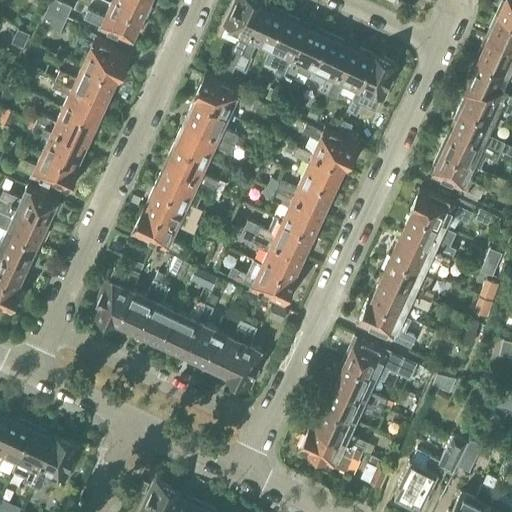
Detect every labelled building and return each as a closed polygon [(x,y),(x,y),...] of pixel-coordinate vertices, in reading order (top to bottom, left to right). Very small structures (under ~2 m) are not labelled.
[(50,0),(47,7),(63,15),(67,17),(72,6),(59,0),(50,0)] [(111,0),(111,2),(145,17),(151,4),(148,3),(149,0),(111,0)] [(230,12),(225,22),(228,24),(227,26),(241,33),(233,48),(242,52),(263,6),(264,6),(266,2),(265,1),(261,0),(235,0),(234,4),(236,5),(233,13),(230,12)] [(503,0),(502,0),(496,14),(511,21),(511,0),(505,0),(505,1),(503,0)] [(88,7),(84,17),(131,38),(136,29),(138,30),(145,17),(111,2),(105,15),(88,7)] [(242,52),(236,66),(245,70),(251,57),(250,56),(258,40),(271,46),(287,13),(274,7),(272,10),(264,6),(263,6),(242,52)] [(65,20),(45,11),(40,22),(60,31),(65,20)] [(271,46),(264,61),(278,67),(277,69),(285,73),(307,26),(298,22),(299,19),(287,13),(271,46)] [(492,29),(489,37),(511,48),(511,21),(496,14),(489,28),(492,29)] [(307,26),(285,73),(293,77),(296,70),(310,76),(330,33),(317,27),(316,30),(307,26)] [(24,45),(30,33),(19,28),(13,40),(24,45)] [(76,32),(72,42),(87,49),(82,62),(116,78),(116,79),(119,80),(126,66),(130,57),(124,54),(76,32)] [(330,33),(310,76),(323,82),(320,89),(329,93),(351,46),(342,42),(343,39),(330,33)] [(482,44),(476,58),(508,73),(511,64),(511,48),(489,37),(485,45),(482,44)] [(351,46),(329,93),(337,97),(345,81),(358,87),(374,53),(373,53),(361,47),(359,50),(351,46)] [(358,87),(347,109),(357,114),(363,100),(376,107),(381,95),(384,96),(389,86),(386,85),(390,76),(393,77),(398,67),(395,65),(397,63),(382,56),(375,52),(374,52),(373,53),(374,53),(358,87)] [(39,59),(26,53),(22,62),(35,68),(39,59)] [(472,74),(468,82),(473,84),(474,84),(511,101),(511,74),(508,73),(476,58),(469,72),(472,74)] [(60,68),(56,77),(103,98),(108,90),(110,91),(116,79),(116,78),(82,62),(75,75),(60,68)] [(233,71),(227,68),(223,76),(229,79),(233,71)] [(200,83),(194,97),(195,98),(195,97),(229,113),(235,100),(235,99),(252,107),(256,98),(208,76),(204,74),(200,83)] [(56,77),(52,85),(68,93),(62,106),(96,122),(102,109),(99,107),(103,98),(56,77)] [(467,90),(461,105),(493,120),(499,106),(511,111),(511,101),(474,84),(473,84),(471,90),(465,88),(465,89),(467,90)] [(277,90),(271,87),(266,97),(272,100),(277,90)] [(192,111),(188,120),(235,142),(239,134),(222,127),(229,113),(195,97),(195,98),(189,110),(192,111)] [(256,98),(252,107),(256,109),(260,99),(256,98)] [(457,120),(453,128),(500,150),(504,142),(487,133),(493,120),(461,105),(454,119),(457,120)] [(40,112),(37,120),(83,142),(87,133),(90,135),(96,122),(62,106),(56,120),(40,112)] [(312,107),(308,115),(316,119),(320,111),(312,107)] [(333,114),(328,125),(339,129),(344,119),(333,114)] [(32,118),(29,126),(33,128),(33,129),(49,136),(48,136),(42,149),(76,165),(82,152),(79,151),(83,142),(37,120),(32,118)] [(339,129),(348,134),(352,123),(344,119),(339,129)] [(181,128),(175,141),(208,157),(214,144),(231,152),(235,142),(188,120),(184,130),(181,128)] [(307,122),(303,130),(319,138),(313,151),(313,152),(344,166),(343,167),(347,168),(354,154),(358,145),(354,143),(307,122)] [(447,134),(440,149),(473,164),(472,165),(479,168),(485,154),(496,159),(500,150),(453,128),(450,136),(447,134)] [(289,140),(285,149),(293,152),(292,153),(308,160),(308,161),(302,174),(336,189),(342,176),(339,175),(343,167),(344,166),(313,152),(313,151),(289,140)] [(172,155),(167,165),(222,190),(226,182),(202,171),(208,157),(175,141),(169,154),(172,155)] [(20,155),(16,165),(63,186),(69,189),(73,180),(79,166),(76,165),(42,149),(36,163),(20,155)] [(436,164),(432,173),(466,188),(464,194),(477,200),(484,185),(466,178),(472,165),(473,164),(440,149),(433,163),(436,164)] [(160,172),(154,185),(197,205),(203,192),(218,199),(222,190),(167,165),(163,174),(160,172)] [(272,176),(268,185),(276,188),(323,210),(327,201),(330,202),(336,189),(302,174),(296,187),(272,176)] [(3,190),(0,196),(0,197),(47,219),(51,212),(54,213),(59,201),(57,199),(58,197),(28,183),(21,198),(3,190)] [(147,208),(147,209),(178,223),(177,224),(194,231),(198,222),(197,222),(203,208),(197,205),(154,185),(148,198),(151,200),(147,208)] [(272,197),(276,188),(268,185),(264,193),(272,197)] [(416,194),(409,209),(411,211),(412,210),(444,225),(451,212),(468,220),(472,211),(425,189),(419,186),(416,194)] [(276,188),(272,197),(288,205),(282,218),(316,234),(322,221),(319,219),(323,210),(276,188)] [(0,224),(7,228),(7,227),(40,243),(47,228),(44,227),(47,219),(0,197),(0,224)] [(137,220),(132,229),(136,231),(189,256),(192,249),(187,246),(188,244),(171,237),(177,224),(178,223),(147,209),(147,208),(143,206),(137,220)] [(480,207),(476,215),(489,221),(493,212),(480,207)] [(408,226),(404,233),(452,256),(456,247),(450,244),(456,231),(444,225),(412,210),(411,211),(405,225),(408,226)] [(248,219),(244,227),(303,254),(307,245),(310,247),(316,234),(282,218),(281,219),(274,216),(269,228),(248,219)] [(0,250),(27,263),(30,256),(33,257),(40,243),(7,227),(7,228),(1,240),(0,239),(0,250)] [(244,227),(240,236),(268,249),(267,250),(261,262),(295,278),(296,277),(301,265),(298,263),(303,254),(244,227)] [(398,240),(391,254),(435,275),(441,262),(448,265),(452,256),(404,233),(401,241),(398,240)] [(0,250),(0,277),(20,287),(20,286),(26,272),(23,271),(27,263),(0,250)] [(388,270),(384,278),(431,299),(435,291),(429,288),(435,275),(391,254),(385,269),(388,270)] [(481,269),(493,274),(498,261),(486,256),(481,269)] [(239,269),(235,277),(282,299),(286,301),(290,292),(297,278),(296,277),(295,278),(261,262),(254,259),(248,272),(239,268),(239,269)] [(96,300),(92,311),(94,312),(93,314),(107,321),(110,315),(118,318),(116,322),(117,323),(117,322),(117,321),(132,288),(139,272),(143,264),(135,260),(129,274),(115,268),(109,280),(107,278),(102,289),(104,290),(99,301),(96,300)] [(233,266),(229,274),(235,277),(239,269),(233,266)] [(208,271),(202,283),(212,288),(218,276),(208,271)] [(0,307),(1,306),(12,311),(22,288),(20,286),(20,287),(0,277),(0,307)] [(132,288),(117,321),(117,322),(130,327),(131,325),(140,329),(162,282),(153,278),(146,294),(132,288)] [(371,298),(404,314),(410,300),(427,308),(431,299),(384,278),(380,285),(378,284),(371,298)] [(493,298),(499,283),(486,278),(480,293),(493,298)] [(497,295),(511,298),(511,283),(501,281),(497,295)] [(162,282),(140,329),(149,333),(148,336),(161,342),(176,308),(162,302),(170,285),(162,282)] [(254,292),(249,293),(247,297),(248,302),(253,304),(257,302),(259,298),(258,294),(254,292)] [(209,295),(206,301),(214,305),(217,298),(209,295)] [(368,297),(361,312),(367,315),(363,322),(411,344),(415,335),(404,330),(410,317),(404,314),(371,298),(368,297)] [(492,301),(481,297),(476,311),(487,314),(492,301)] [(176,308),(161,342),(174,348),(175,345),(184,349),(205,302),(197,298),(189,314),(176,308)] [(205,302),(184,349),(192,353),(191,356),(204,362),(220,328),(206,322),(214,306),(205,302)] [(274,302),(269,314),(282,320),(287,308),(274,302)] [(220,328),(204,362),(217,368),(218,365),(227,369),(249,322),(240,318),(233,334),(220,328)] [(227,369),(224,375),(225,375),(233,379),(247,385),(258,361),(261,362),(265,352),(263,351),(264,349),(250,342),(257,326),(249,322),(227,369)] [(357,337),(347,360),(376,374),(377,374),(381,366),(383,367),(391,366),(411,375),(418,360),(383,344),(381,348),(357,337)] [(511,355),(511,340),(504,339),(501,352),(511,355)] [(376,374),(347,360),(336,383),(383,405),(387,397),(388,396),(370,388),(377,374),(376,374)] [(438,372),(433,382),(450,390),(456,377),(438,372)] [(336,383),(326,405),(355,419),(361,406),(379,414),(383,405),(336,383)] [(511,389),(486,383),(481,401),(511,408),(511,389)] [(387,397),(383,405),(391,409),(395,401),(387,397)] [(367,438),(350,430),(355,419),(326,405),(316,427),(362,449),(367,438)] [(0,437),(9,417),(0,412),(0,437)] [(18,458),(18,459),(33,427),(9,417),(0,437),(0,460),(4,452),(18,458)] [(32,484),(54,437),(33,427),(18,459),(18,458),(13,469),(26,475),(23,480),(32,484)] [(362,449),(316,427),(313,434),(307,431),(300,445),(347,467),(354,453),(359,456),(362,449)] [(438,472),(441,466),(452,472),(468,440),(453,433),(440,458),(417,447),(411,458),(410,457),(397,483),(400,485),(394,495),(412,505),(414,502),(421,506),(438,472)] [(63,441),(54,437),(32,484),(40,487),(48,471),(66,480),(82,445),(68,439),(66,443),(63,441)] [(470,439),(458,464),(470,470),(483,442),(470,439)] [(375,465),(368,480),(380,485),(390,463),(371,455),(368,462),(375,465)] [(482,511),(488,501),(493,491),(498,478),(487,472),(476,495),(462,488),(450,511),(482,511)] [(170,511),(178,494),(180,490),(157,480),(142,511),(170,511)] [(505,497),(493,491),(488,501),(482,511),(511,511),(511,499),(511,500),(505,497)] [(170,511),(196,511),(200,504),(178,494),(170,511)]
